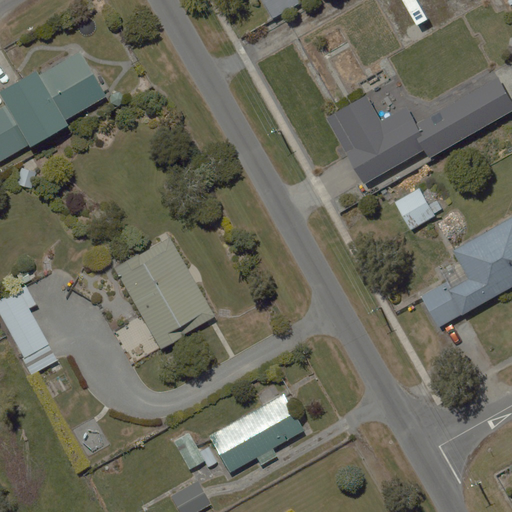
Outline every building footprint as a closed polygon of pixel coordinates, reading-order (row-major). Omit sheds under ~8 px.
[(264,0),(275,21),(306,6),(303,0),(264,0)] [(65,124),(106,101),(78,51),(0,96),(0,97),(5,107),(0,109),(0,162),(24,148),(29,157),(70,133),(65,124)] [(411,108),(385,121),(371,95),(326,118),(363,189),(426,157),(429,163),(511,119),(511,101),(501,80),(419,123),(411,108)] [(40,166),(17,166),(16,190),(39,190),(40,166)] [(422,188),(393,204),(407,231),(437,216),(422,188)] [(511,217),(455,246),(462,260),(441,271),(447,282),(421,295),(439,332),(511,292),(511,217)] [(168,233),(111,264),(160,352),(217,321),(168,233)] [(38,309),(27,286),(0,299),(0,313),(30,376),(58,363),(33,311),(38,309)] [(222,465),(227,475),(257,460),(259,465),(277,457),(274,451),(304,436),(285,398),(196,443),(190,430),(170,440),(187,474),(206,465),(210,471),(222,465)] [(198,481),(168,498),(175,511),(204,511),(213,507),(198,481)]
